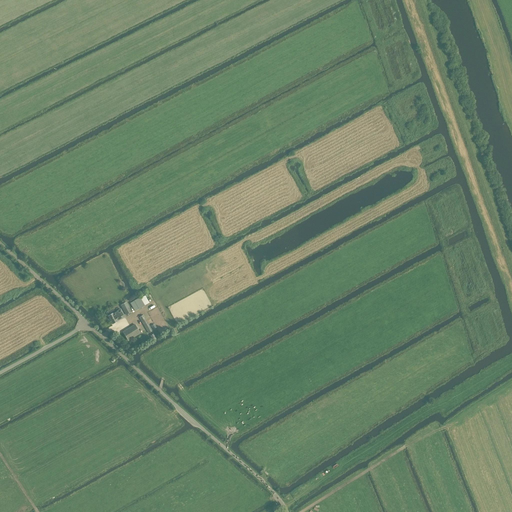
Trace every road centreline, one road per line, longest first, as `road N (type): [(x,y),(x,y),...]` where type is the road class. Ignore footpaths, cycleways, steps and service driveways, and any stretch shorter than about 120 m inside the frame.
road 1 (track): [(511,263),(421,0)]
road 2 (tertiary): [(285,511),(87,323)]
